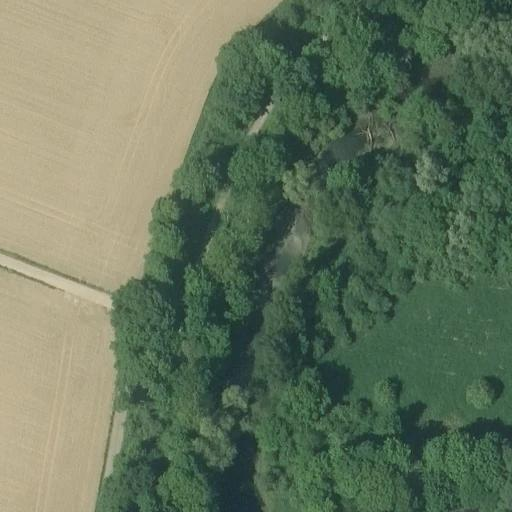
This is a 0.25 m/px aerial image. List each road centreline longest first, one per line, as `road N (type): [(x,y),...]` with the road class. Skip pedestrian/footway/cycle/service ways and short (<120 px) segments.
road 1 (track): [(149,331),(200,328),(242,192),(278,122),(403,0)]
road 2 (track): [(333,0),(271,52),(210,167),(149,331)]
road 3 (track): [(149,331),(123,511)]
road 4 (track): [(0,270),(149,331)]
